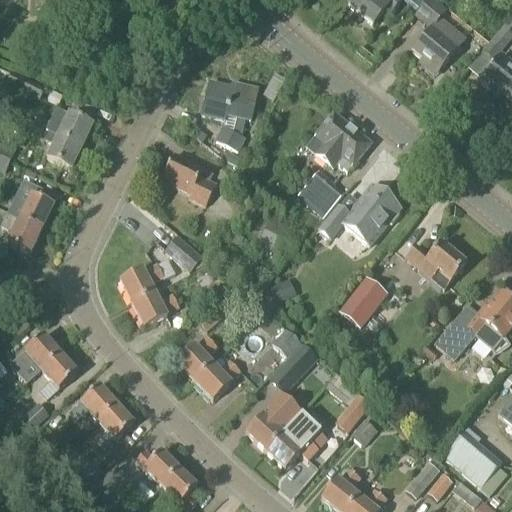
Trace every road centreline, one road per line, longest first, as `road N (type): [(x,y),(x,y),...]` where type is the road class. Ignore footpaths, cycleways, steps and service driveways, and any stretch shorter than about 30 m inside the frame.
road 1 (residential): [(277,511),(179,427),(99,339),(73,285),(79,254),(211,0)]
road 2 (secondary): [(511,225),(267,25)]
